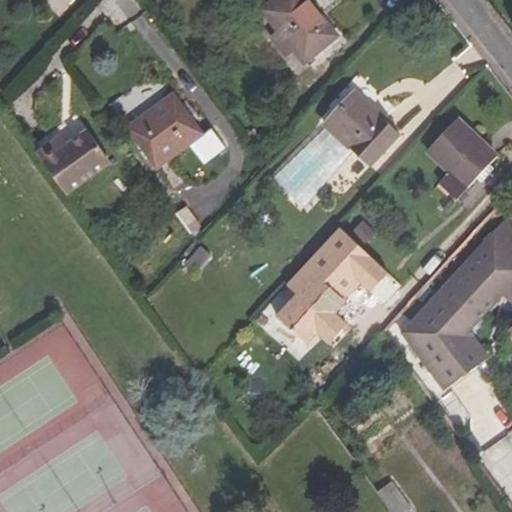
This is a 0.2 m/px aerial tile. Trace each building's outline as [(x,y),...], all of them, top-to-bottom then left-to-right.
[(338,37),(308,0),(275,0),(262,11),(279,33),(272,38),(286,56),(293,51),(305,65),(338,37)] [(400,136),(355,93),(324,126),(370,168),(400,136)] [(204,136),(174,94),(129,128),(157,170),(204,136)] [(499,156),(458,119),(426,153),(449,174),(466,191),(499,156)] [(112,163),(88,130),(67,144),(57,151),(56,149),(40,160),(67,196),(112,163)] [(57,151),(67,144),(61,136),(36,154),(40,160),(56,149),(57,151)] [(466,191),(449,174),(440,184),(457,200),(466,191)] [(194,233),(204,226),(189,205),(179,213),(194,233)] [(511,305),(511,304),(511,226),(506,219),(494,231),(485,241),(450,279),(424,307),(401,333),(444,392),(490,359),(474,337),(470,332),(503,296),(511,305)] [(369,297),(385,278),(337,232),(284,289),(294,299),(274,321),(304,348),(315,338),(326,347),(343,326),(333,317),(358,288),(369,297)] [(196,275),(215,256),(203,245),(184,264),(196,275)] [(511,434),(489,448),(511,484),(511,434)] [(409,511),(412,510),(391,482),(378,492),(392,511),(409,511)]
